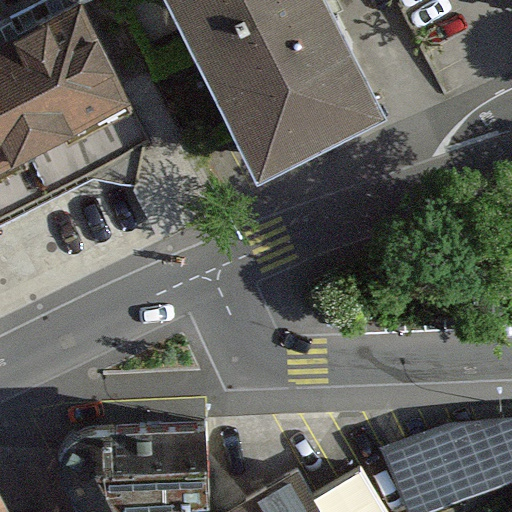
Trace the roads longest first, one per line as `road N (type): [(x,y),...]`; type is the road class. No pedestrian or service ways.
road 1 (residential): [(511,357),(274,364),(251,352),(209,273)]
road 2 (residential): [(465,168),(209,273)]
road 3 (residential): [(209,273),(0,381)]
road 4 (residential): [(0,392),(63,511)]
